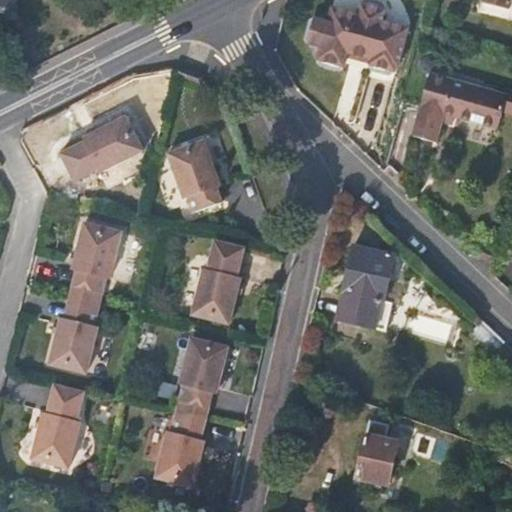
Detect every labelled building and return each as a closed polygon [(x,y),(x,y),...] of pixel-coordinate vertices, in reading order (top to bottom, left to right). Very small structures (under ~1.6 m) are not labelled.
[(324,28),(316,25),(310,51),(317,53),(314,63),(317,71),(329,74),(334,75),(340,71),(343,60),(366,66),(364,75),(368,82),(382,86),(389,82),(390,78),(392,78),(404,35),(380,28),(382,18),(378,10),(363,6),(356,10),(353,20),(332,13),(328,13),(324,28)] [(310,51),(316,25),(312,24),(305,49),(310,51)] [(444,114),(452,116),(497,129),(503,112),(511,115),(511,91),(508,91),(507,96),(429,74),(412,137),(436,143),(441,124),(444,114)] [(449,126),(452,116),(444,114),(441,124),(449,126)] [(131,115),(88,136),(89,140),(65,151),(79,179),(103,167),(104,171),(149,148),(131,115)] [(208,138),(172,151),(189,198),(192,197),(199,212),(227,201),(225,198),(221,186),(225,185),(208,138)] [(77,284),(106,291),(110,276),(114,277),(126,229),(89,220),(77,268),(80,269),(77,284)] [(249,246),(219,239),(212,268),(208,267),(196,314),(233,324),(244,276),(241,275),(249,246)] [(392,253),(354,244),(338,317),(385,329),(392,300),(382,298),(392,253)] [(481,261),(498,266),(502,253),(484,248),(481,261)] [(102,309),(106,291),(77,284),(73,301),(102,309)] [(98,324),(102,309),(73,301),(69,316),(64,316),(53,364),(90,373),(101,325),(98,324)] [(491,353),(504,340),(482,319),(470,332),(491,353)] [(183,400),(212,408),(217,392),(221,394),(232,345),(195,336),(183,384),(187,384),(183,400)] [(87,391),(58,383),(50,411),(46,411),(34,458),(71,467),(84,420),(80,419),(87,391)] [(208,424),(212,408),(183,400),(179,416),(208,424)] [(207,429),(208,424),(179,416),(175,431),(171,430),(158,477),(195,487),(208,440),(204,439),(207,429)] [(389,424),(368,420),(357,475),(390,482),(397,442),(386,440),(389,424)] [(511,464),(511,453),(488,445),(485,454),(511,464)] [(308,511),(325,511),(327,508),(310,503),(308,511)]
